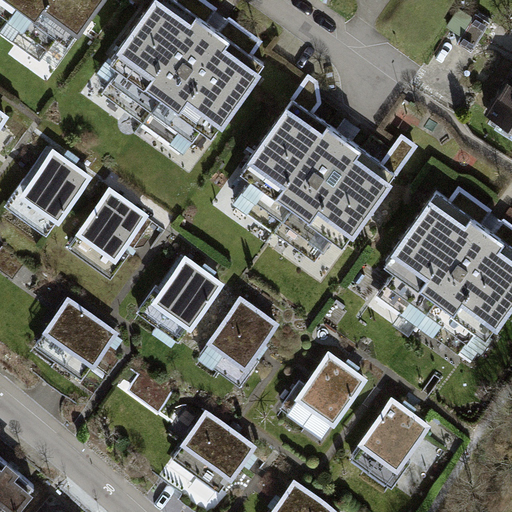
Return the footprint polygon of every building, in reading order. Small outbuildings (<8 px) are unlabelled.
[(0,0),(0,30),(40,60),(58,34),(69,42),(99,0),(0,0)] [(148,0),(109,55),(121,65),(103,92),(183,151),(201,124),(214,133),(266,61),(253,51),(263,38),(210,0),(148,0)] [(491,22),(470,9),(468,13),(458,7),(446,27),(455,31),(450,40),(472,52),(491,22)] [(511,68),(487,111),(511,126),(511,68)] [(396,171),(291,95),(240,166),(251,174),(231,202),(314,261),(334,236),(345,243),(396,171)] [(86,176),(51,148),(14,195),(49,222),(86,176)] [(450,197),(435,187),(386,258),(395,265),(378,294),(460,352),(477,325),(489,333),(511,302),(511,221),(459,184),(450,197)] [(145,219),(110,191),(73,238),(108,265),(145,219)] [(219,286),(184,259),(147,306),(182,333),(219,286)] [(118,330),(68,293),(44,326),(94,365),(118,330)] [(274,324),(239,297),(203,344),(238,371),(274,324)] [(365,379),(330,351),(294,398),(329,425),(365,379)] [(429,425),(394,397),(358,444),(393,471),(429,425)] [(258,443),(206,407),(171,457),(226,492),(258,443)] [(0,452),(0,511),(14,511),(37,485),(0,452)] [(339,511),(296,479),(272,511),(339,511)]
